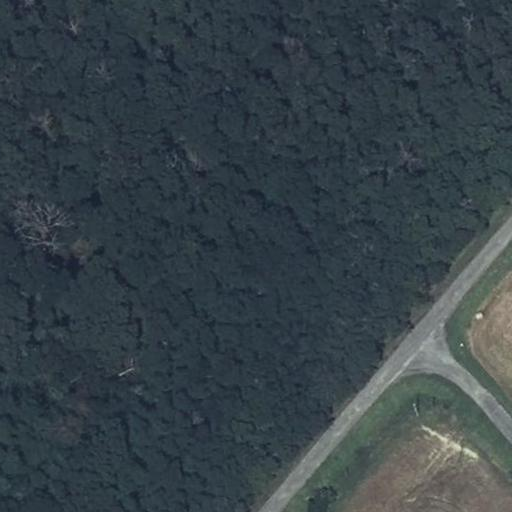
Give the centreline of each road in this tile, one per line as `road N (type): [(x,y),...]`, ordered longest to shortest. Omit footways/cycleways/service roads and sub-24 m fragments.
road 1 (unclassified): [(267,511),(421,338)]
road 2 (unclassified): [(421,338),(511,231)]
road 3 (unclassified): [(421,338),(511,430)]
